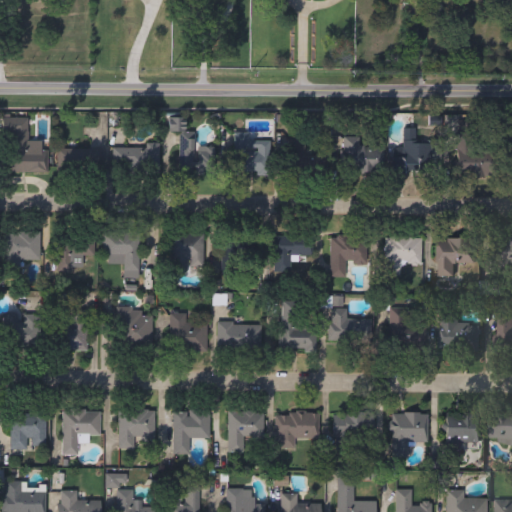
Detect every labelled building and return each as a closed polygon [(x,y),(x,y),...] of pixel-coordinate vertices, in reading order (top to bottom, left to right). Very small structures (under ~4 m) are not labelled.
[(402,149),(403,127),(423,128),(422,147),(431,148),(431,178),(391,177),(392,149),(402,149)] [(48,151),(48,173),(9,173),(9,129),(27,129),(27,142),(37,142),(37,151),(48,151)] [(247,133),(247,142),(270,142),(270,175),(232,175),(232,133),(247,133)] [(456,178),(456,136),(472,136),(472,158),(493,158),(493,178),(456,178)] [(340,173),(340,137),(359,137),(359,148),(377,148),(377,173),(340,173)] [(193,139),(193,150),(214,150),(214,175),(177,175),(177,139),(193,139)] [(307,175),(287,175),(287,140),(307,140),(307,175)] [(112,148),(159,148),(159,173),(111,173),(112,148)] [(102,149),(102,172),(57,172),(57,149),(102,149)] [(20,261),(20,271),(1,270),(1,233),(39,233),(39,261),(20,261)] [(202,271),(170,271),(170,234),(202,234),(202,271)] [(122,279),(123,262),(102,262),(102,235),(138,235),(138,279),(122,279)] [(92,236),(93,269),(56,269),(55,236),(92,236)] [(290,257),(290,275),(273,275),(273,236),(312,236),(312,257),(290,257)] [(353,238),(353,277),(330,277),(330,238),(353,238)] [(386,238),(420,239),(419,262),(401,261),(400,279),(384,278),(386,238)] [(485,240),(511,238),(511,272),(487,274),(485,240)] [(227,266),(227,239),(253,239),(253,266),(227,266)] [(436,240),(476,240),(476,264),(457,264),(457,277),(435,276),(436,240)] [(370,320),(369,344),(328,342),(330,298),(341,299),(340,307),(347,307),(346,319),(370,320)] [(315,350),(280,349),(281,306),(294,306),(293,326),(315,326),(315,350)] [(115,308),(142,309),(142,315),(151,315),(151,348),(115,348),(115,308)] [(62,350),(62,312),(86,312),(86,350),(62,350)] [(389,349),(390,313),(423,313),(423,350),(389,349)] [(459,314),(459,325),(480,326),(479,351),(438,351),(439,314),(459,314)] [(2,315),(41,316),(41,350),(2,349),(2,315)] [(169,315),(187,315),(187,320),(206,320),(206,353),(169,353),(169,315)] [(511,323),(511,353),(494,353),(495,323),(511,323)] [(260,324),(260,349),(216,349),(216,324),(260,324)] [(117,447),(117,410),(155,410),(155,447),(117,447)] [(62,411),(99,411),(99,436),(88,436),(88,444),(77,444),(77,456),(62,455),(62,411)] [(210,438),(189,438),(190,455),(172,455),(172,412),(210,412),(210,438)] [(227,450),(227,413),(261,413),(261,450),(227,450)] [(45,450),(10,450),(10,414),(45,414),(45,450)] [(315,440),(295,440),(295,450),(274,450),(274,414),(315,414),(315,440)] [(406,458),(390,459),(390,414),(426,414),(426,443),(406,443),(406,458)] [(446,414),(481,414),(481,452),(446,452),(446,414)] [(333,450),(333,416),(373,415),(373,450),(333,450)] [(511,445),(489,445),(489,416),(511,416),(511,445)] [(336,511),(336,472),(353,472),(353,502),(375,502),(375,511),(336,511)] [(45,493),(45,511),(3,511),(3,483),(21,483),(21,493),(45,493)] [(199,511),(168,511),(168,495),(182,495),(182,486),(199,486),(199,511)] [(251,490),(251,501),(265,501),(265,511),(226,511),(226,490),(251,490)] [(119,511),(119,510),(115,510),(115,491),(131,491),(131,502),(142,502),(142,509),(153,509),(153,511),(119,511)] [(76,492),(76,502),(98,502),(98,511),(58,511),(58,492),(76,492)] [(431,508),(430,511),(395,511),(395,510),(389,510),(390,492),(411,492),(410,508),(431,508)] [(486,499),(486,511),(445,511),(445,492),(463,492),(463,500),(486,499)] [(278,511),(278,494),(296,495),(296,508),(320,508),(320,511),(278,511)] [(511,511),(495,511),(495,501),(511,501),(511,511)]
